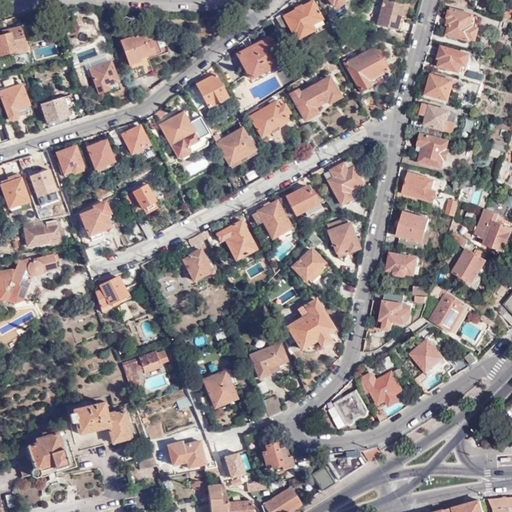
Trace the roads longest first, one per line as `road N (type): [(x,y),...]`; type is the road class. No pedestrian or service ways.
road 1 (residential): [(511,371),(480,369),(374,435),(324,442),(294,432),(298,410),(340,378),(351,355),(402,113)]
road 2 (residential): [(91,272),(402,113)]
road 3 (residential): [(0,155),(152,103),(272,0)]
road 4 (tertiary): [(394,503),(511,481)]
